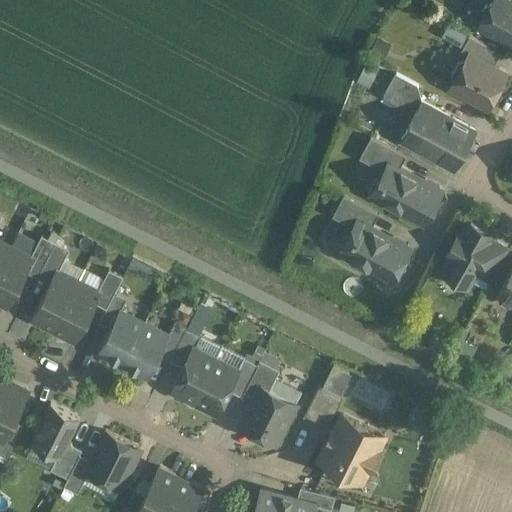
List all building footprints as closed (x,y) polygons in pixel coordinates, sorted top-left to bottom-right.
[(511,44),(511,2),(508,0),(493,0),(491,4),(485,6),(482,11),(484,18),(479,27),(511,45),(511,44)] [(500,52),(469,35),(461,50),(468,54),(468,53),(493,66),(500,52)] [(493,66),(468,53),(468,54),(466,58),(458,60),(451,72),(454,80),(450,86),(487,106),(505,73),(493,66)] [(417,85),(396,73),(383,97),(402,107),(412,104),(418,107),(422,101),(422,100),(417,85)] [(422,100),(422,101),(418,107),(401,139),(454,168),(475,129),(422,100)] [(406,156),(371,137),(359,158),(384,171),(389,162),(399,168),(406,156)] [(399,168),(389,162),(384,171),(379,179),(382,180),(375,194),(372,193),(371,194),(424,223),(441,191),(399,168)] [(379,214),(344,195),(332,216),(353,227),(357,219),(372,227),(379,214)] [(372,227),(357,219),(353,227),(349,235),(353,237),(344,252),(341,250),(340,252),(392,280),(410,248),(372,227)] [(470,223),(463,236),(458,233),(447,254),(452,256),(443,272),(446,274),(464,284),(467,286),(475,272),(479,274),(497,242),(489,238),(491,234),(470,223)] [(13,242),(31,252),(38,240),(19,230),(13,242)] [(41,235),(30,256),(32,257),(26,268),(39,274),(55,242),(41,235)] [(0,266),(10,246),(0,240),(0,266)] [(55,242),(39,274),(51,280),(57,269),(58,270),(69,249),(55,242)] [(497,242),(479,274),(491,281),(509,249),(497,242)] [(10,246),(0,266),(0,303),(6,307),(26,268),(32,257),(30,256),(10,246)] [(511,267),(499,292),(500,292),(499,296),(501,301),(508,304),(511,303),(511,267)] [(51,280),(31,319),(53,330),(78,280),(58,270),(57,269),(51,280)] [(109,269),(98,290),(100,291),(94,302),(106,308),(114,292),(123,276),(109,269)] [(464,284),(446,274),(438,287),(457,298),(464,284)] [(78,280),(53,330),(74,341),(94,302),(100,291),(98,290),(78,280)] [(106,308),(98,324),(109,330),(119,310),(120,311),(126,298),(114,292),(106,308)] [(120,311),(119,310),(109,330),(97,353),(122,366),(144,323),(120,311)] [(174,322),(168,335),(169,335),(159,355),(170,361),(186,328),(174,322)] [(144,323),(122,366),(147,378),(159,355),(169,335),(168,335),(144,323)] [(186,328),(170,361),(183,367),(193,347),(194,348),(200,335),(186,328)] [(183,367),(171,390),(194,402),(215,359),(194,348),(193,347),(183,367)] [(238,371),(228,390),(242,397),(244,392),(243,392),(257,365),(257,364),(244,358),(237,370),(238,371)] [(215,359),(194,402),(216,413),(228,390),(238,371),(237,370),(215,359)] [(279,370),(259,360),(257,364),(257,365),(243,392),(244,392),(254,397),(260,386),(269,390),(275,379),(279,370)] [(334,362),(322,385),(343,395),(354,372),(334,362)] [(269,390),(260,386),(254,397),(240,425),(276,443),(296,404),(295,404),(301,392),(275,379),(269,390)] [(6,381),(0,392),(0,440),(1,441),(12,420),(26,391),(6,381)] [(342,396),(319,385),(304,415),(327,426),(342,396)] [(80,418),(50,403),(30,443),(56,457),(59,458),(67,443),(80,418)] [(440,416),(416,406),(410,419),(434,429),(440,416)] [(384,435),(342,414),(334,431),(332,430),(325,445),(326,446),(319,461),(334,468),(332,472),(347,479),(349,475),(367,469),(370,471),(380,451),(377,450),(384,435)] [(12,420),(1,441),(0,440),(0,454),(6,457),(22,425),(12,420)] [(140,449),(105,431),(90,460),(85,470),(88,472),(120,488),(140,449)] [(67,443),(59,458),(56,457),(50,470),(67,478),(79,454),(82,450),(67,443)] [(67,478),(63,486),(77,493),(88,472),(85,470),(90,460),(79,454),(67,478)] [(144,496),(135,511),(162,511),(180,478),(158,467),(144,496)] [(180,478),(162,511),(189,511),(201,489),(180,478)] [(335,497),(300,487),(297,499),(315,504),(315,505),(331,510),(335,497)] [(297,499),(261,489),(254,511),(312,511),(315,505),(315,504),(297,499)] [(133,490),(122,511),(135,511),(144,496),(133,490)]
